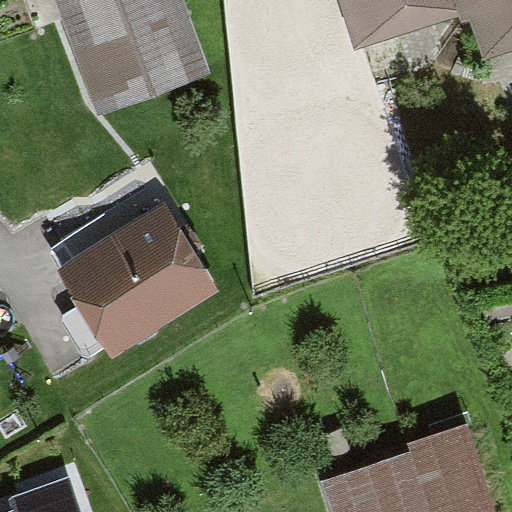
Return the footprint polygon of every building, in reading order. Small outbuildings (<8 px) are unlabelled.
[(58,0),(101,116),(218,74),(189,0),(58,0)] [(511,0),(343,0),(359,48),(471,13),(485,59),(511,50),(511,0)] [(220,286),(169,199),(63,261),(115,348),(220,286)] [(412,446),(321,477),(333,511),(500,511),(472,425),(409,439),(412,446)] [(0,511),(88,511),(75,476),(14,498),(17,504),(0,509),(0,511)]
